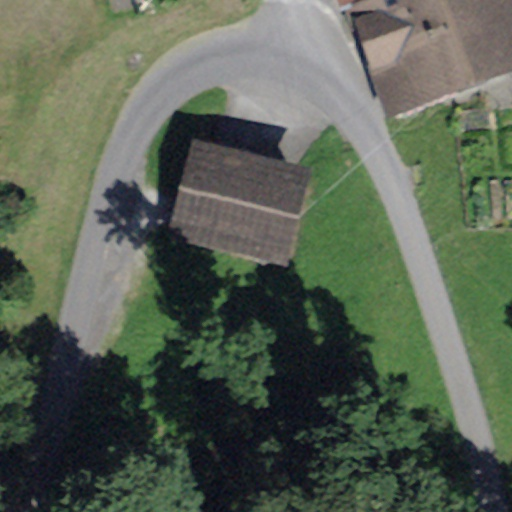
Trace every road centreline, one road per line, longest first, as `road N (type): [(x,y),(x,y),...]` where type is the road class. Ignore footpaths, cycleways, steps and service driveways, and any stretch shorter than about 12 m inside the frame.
road 1 (unclassified): [(26,511),(135,128),(181,73),(241,50),(280,51)]
road 2 (unclassified): [(280,51),(315,65),(355,110),(401,211),(474,433)]
